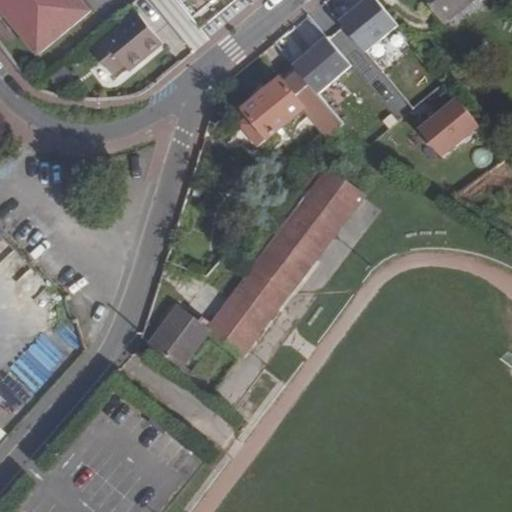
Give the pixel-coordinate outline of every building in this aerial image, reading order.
[(0,0),(0,8),(6,16),(39,55),(91,12),(81,0),(0,0)] [(173,0),(187,16),(204,2),(207,7),(216,0),(173,0)] [(366,0),(340,21),(366,52),(398,25),(377,0),(366,0)] [(423,0),(445,25),(474,0),(423,0)] [(157,36),(139,14),(105,44),(93,54),(113,76),(125,66),(130,73),(150,55),(142,49),(157,36)] [(157,36),(142,49),(150,55),(163,43),(157,36)] [(299,71),(319,94),(352,66),(328,37),(295,66),(299,71)] [(64,66),(50,76),(57,85),(71,75),(64,66)] [(282,79),(245,110),(261,130),(251,137),(259,147),(306,106),(332,136),(345,124),(319,94),(299,71),(286,83),(282,79)] [(443,158),(481,127),(459,99),(421,131),(443,158)] [(318,261),(367,196),(333,171),(284,235),(318,261)] [(230,251),(175,231),(166,262),(207,277),(230,251)] [(208,333),(242,358),(318,261),(284,235),(208,333)] [(181,367),(209,330),(180,308),(152,346),(181,367)] [(233,412),(254,427),(285,386),(264,370),(233,412)]
